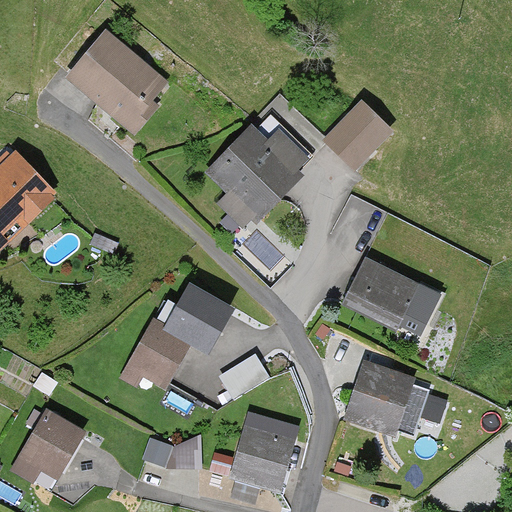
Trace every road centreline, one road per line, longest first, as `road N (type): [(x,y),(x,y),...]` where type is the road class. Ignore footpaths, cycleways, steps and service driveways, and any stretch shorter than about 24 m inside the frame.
road 1 (residential): [(291,321),(164,200),(55,113)]
road 2 (residential): [(309,511),(330,421),(323,379),(291,321)]
road 3 (residential): [(239,511),(98,473)]
road 4 (residential): [(291,321),(317,250),(325,182)]
